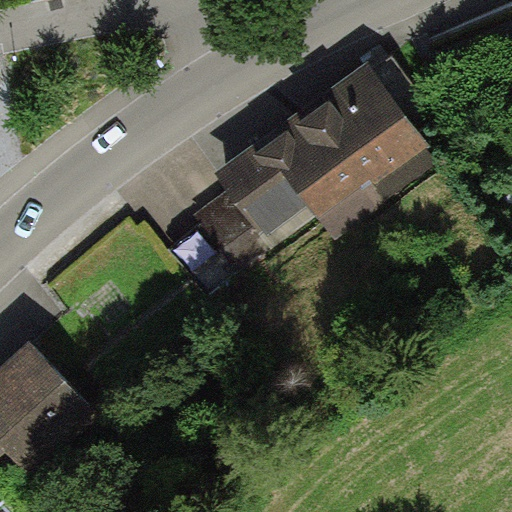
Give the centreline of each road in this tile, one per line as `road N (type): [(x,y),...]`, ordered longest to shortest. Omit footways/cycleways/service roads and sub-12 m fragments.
road 1 (tertiary): [(0,240),(220,69)]
road 2 (residential): [(220,69),(169,2),(0,35)]
road 3 (tertiary): [(220,69),(356,0)]
